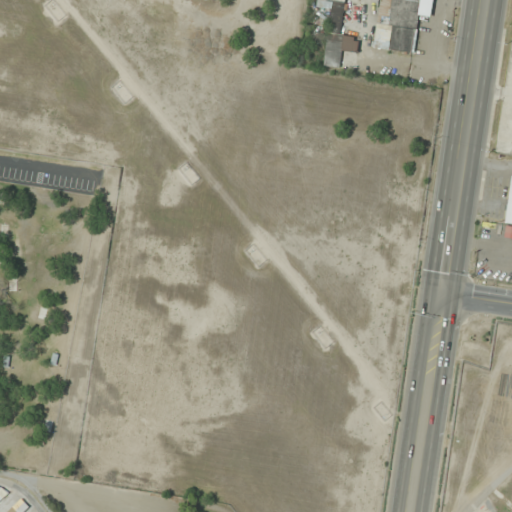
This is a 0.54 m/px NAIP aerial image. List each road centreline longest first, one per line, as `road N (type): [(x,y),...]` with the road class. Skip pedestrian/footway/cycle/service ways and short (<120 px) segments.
road 1 (primary): [(485,0),(410,511)]
road 2 (residential): [(0,164),(92,178),(92,171),(0,156)]
